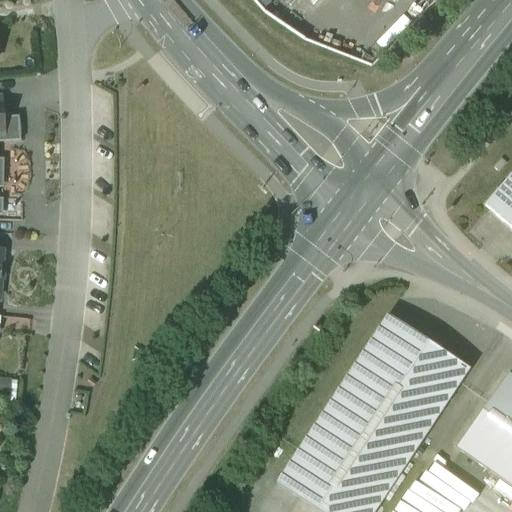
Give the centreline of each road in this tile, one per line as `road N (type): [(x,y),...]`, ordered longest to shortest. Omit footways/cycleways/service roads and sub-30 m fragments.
road 1 (residential): [(33,511),(55,410),(76,222),(69,31)]
road 2 (primary): [(131,511),(344,210)]
road 3 (unknown): [(511,423),(462,474),(357,511)]
road 4 (secondary): [(251,97),(264,128),(344,210)]
road 5 (primary): [(437,88),(331,113),(293,108)]
road 6 (secondary): [(251,97),(161,0)]
